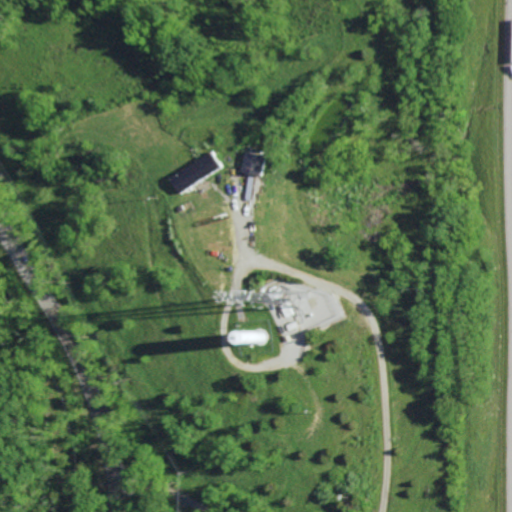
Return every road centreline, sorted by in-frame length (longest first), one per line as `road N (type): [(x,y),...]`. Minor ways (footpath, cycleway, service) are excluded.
road 1 (residential): [(112,484),(210,511),(384,482),(379,351),(360,301),(256,263),(239,279),(227,346),(241,365),(272,369),(372,320)]
road 2 (primary): [(115,511),(84,380),(0,228)]
